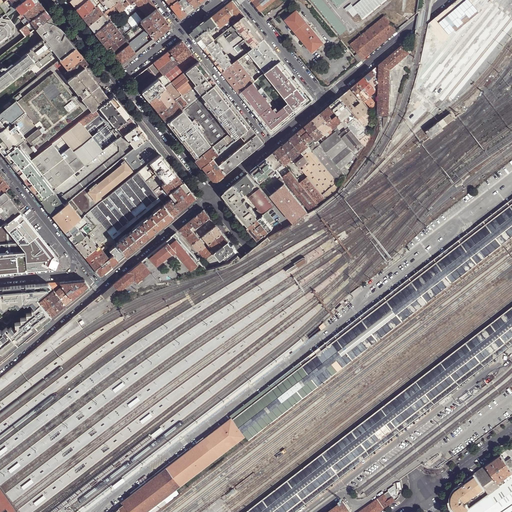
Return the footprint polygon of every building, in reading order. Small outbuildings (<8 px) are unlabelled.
[(37,0),(22,0),(17,5),(23,13),(38,1),(37,0)] [(69,0),(74,5),(77,9),(87,0),(69,0)] [(81,14),(83,17),(98,5),(93,0),(87,0),(77,9),(81,14)] [(108,10),(119,1),(118,0),(104,0),(101,2),(108,10)] [(150,0),(149,0),(135,0),(125,9),(113,18),(117,24),(125,18),(128,21),(133,28),(141,21),(157,9),(150,0)] [(125,9),(135,0),(126,0),(128,1),(124,4),(122,5),(125,9)] [(183,16),(187,13),(177,0),(170,6),(180,18),(183,16)] [(191,10),(193,8),(187,0),(176,0),(177,0),(187,13),(191,10)] [(251,0),(261,12),(268,6),(275,0),(251,0)] [(347,30),(322,0),(310,0),(340,36),(347,30)] [(330,0),(338,9),(349,0),(330,0)] [(351,4),(345,9),(347,12),(348,11),(353,18),(358,14),(362,19),(385,0),(361,0),(353,7),(351,4)] [(406,0),(406,12),(417,13),(417,0),(406,0)] [(468,13),(420,72),(415,93),(433,107),(507,13),(491,0),(476,19),(468,13)] [(25,25),(26,25),(28,24),(27,23),(31,21),(45,10),(41,4),(38,1),(23,13),(22,13),(18,16),(25,25)] [(104,13),(110,21),(111,20),(113,18),(125,9),(122,5),(119,1),(108,10),(104,13)] [(225,7),(212,17),(218,25),(220,27),(231,19),(235,24),(245,16),(239,9),(232,1),(225,7)] [(11,9),(5,2),(0,5),(3,10),(5,8),(8,11),(11,9)] [(86,21),(89,25),(104,13),(98,5),(83,17),(86,21)] [(452,5),(434,20),(437,23),(444,33),(462,18),(452,5)] [(268,6),(261,12),(264,16),(271,10),(268,6)] [(170,26),(157,9),(141,21),(147,30),(154,39),(162,33),(170,26)] [(47,13),(45,10),(31,21),(33,23),(36,28),(50,16),(47,13)] [(298,40),(301,38),(313,52),(324,43),(297,10),(286,20),(298,34),(295,36),(295,37),(298,35),(301,38),(298,40)] [(93,29),(95,32),(110,21),(104,13),(89,25),(93,29)] [(15,25),(8,15),(4,18),(2,16),(0,17),(0,43),(15,32),(15,25)] [(53,53),(50,50),(51,49),(60,60),(75,48),(70,42),(61,30),(60,28),(55,24),(56,23),(50,16),(36,28),(35,28),(35,29),(44,39),(42,40),(42,39),(29,49),(30,50),(0,73),(0,107),(5,104),(4,103),(0,106),(0,89),(27,68),(28,68),(29,68),(31,68),(31,66),(31,65),(34,62),(39,68),(52,59),(49,56),(53,53)] [(248,52),(264,39),(260,34),(250,22),(245,16),(235,24),(228,29),(232,34),(226,38),(230,43),(242,34),(246,38),(234,48),(238,53),(244,48),(247,53),(248,52)] [(363,59),(397,31),(385,16),(351,44),(358,52),(363,59)] [(218,25),(212,17),(204,23),(195,30),(194,36),(200,44),(211,35),(209,33),(211,31),(210,30),(218,25)] [(122,36),(123,36),(118,30),(111,20),(110,21),(95,32),(99,37),(105,45),(108,48),(122,36)] [(133,28),(128,21),(120,27),(121,28),(126,34),(133,28)] [(26,36),(31,32),(27,27),(26,25),(21,29),(26,36)] [(129,45),(136,53),(154,39),(147,30),(129,45)] [(200,44),(204,48),(214,40),(215,40),(211,35),(200,44)] [(112,53),(114,56),(129,44),(122,36),(108,48),(112,53)] [(431,39),(426,38),(421,63),(427,64),(431,39)] [(276,54),(264,39),(248,52),(266,72),(281,60),(276,54)] [(172,49),(169,50),(179,63),(192,53),(191,52),(182,40),(172,49)] [(222,72),(233,64),(214,40),(204,48),(206,51),(213,61),(219,68),(222,72)] [(410,40),(406,43),(413,51),(416,48),(410,40)] [(129,59),(136,53),(129,45),(129,44),(114,56),(118,61),(121,65),(129,59)] [(391,56),(379,66),(379,79),(379,83),(378,106),(378,116),(377,116),(377,119),(378,120),(382,120),(382,118),(379,117),(379,116),(388,116),(390,70),(410,54),(403,46),(391,56)] [(60,60),(54,64),(62,74),(67,70),(83,57),(79,52),(75,48),(60,60)] [(160,71),(163,75),(164,74),(179,63),(169,50),(154,63),(160,71)] [(255,81),(242,64),(247,60),(250,65),(255,61),(248,52),(247,53),(233,64),(222,72),(233,85),(239,93),(255,81)] [(360,62),(363,59),(358,52),(354,56),(360,62)] [(179,63),(164,74),(171,83),(172,82),(185,72),(198,61),(192,53),(179,63)] [(84,59),(83,57),(67,70),(72,76),(83,67),(84,66),(88,63),(84,59)] [(281,60),(266,72),(290,101),(279,111),(255,81),(239,93),(242,97),(249,106),(264,125),(272,134),(305,107),(314,99),(281,60)] [(192,87),(199,96),(216,83),(207,72),(198,61),(185,72),(195,84),(192,87)] [(136,84),(139,87),(160,71),(154,63),(152,64),(142,71),(132,79),(136,84)] [(97,82),(84,66),(83,67),(87,73),(96,83),(97,82)] [(87,73),(83,67),(72,76),(70,77),(68,79),(79,93),(81,95),(96,83),(87,73)] [(365,77),(374,89),(377,87),(376,86),(379,83),(379,79),(378,80),(378,74),(377,73),(377,69),(376,68),(370,73),(365,77)] [(185,72),(172,82),(182,95),(192,87),(195,84),(185,72)] [(20,94),(14,98),(16,100),(24,111),(35,124),(39,121),(43,125),(75,100),(73,98),(53,73),(23,97),(20,94)] [(163,75),(158,79),(165,87),(171,83),(164,74),(163,75)] [(359,83),(370,97),(376,92),(376,91),(374,89),(365,77),(361,81),(359,83)] [(79,93),(68,79),(67,80),(78,93),(79,93)] [(147,97),(149,100),(165,88),(165,87),(158,79),(142,91),(147,97)] [(100,88),(108,99),(109,98),(97,82),(96,83),(100,88)] [(165,88),(175,101),(181,96),(182,95),(172,82),(171,83),(165,87),(165,88)] [(93,110),(98,106),(108,99),(100,88),(96,83),(81,95),(83,97),(93,110)] [(182,110),(166,122),(178,137),(188,149),(196,159),(212,146),(218,153),(250,127),(216,83),(199,96),(189,105),(182,110)] [(355,86),(352,88),(363,102),(366,101),(370,97),(359,83),(355,86)] [(181,96),(189,105),(199,96),(192,87),(182,95),(181,96)] [(165,88),(149,100),(159,113),(175,101),(165,88)] [(346,94),(340,98),(365,127),(376,118),(363,102),(352,88),(346,94)] [(115,128),(130,116),(121,105),(116,99),(113,95),(109,98),(108,99),(98,106),(115,128)] [(175,101),(182,110),(189,105),(181,96),(175,101)] [(82,98),(92,111),(93,110),(83,97),(82,98)] [(374,110),(378,106),(370,97),(366,101),(374,110)] [(335,102),(331,106),(343,121),(349,128),(365,147),(371,136),(365,127),(340,98),(335,102)] [(0,142),(0,143),(0,149),(4,155),(17,145),(25,138),(17,128),(15,129),(13,126),(11,127),(9,124),(24,111),(16,100),(0,113),(0,142)] [(39,128),(38,128),(26,138),(31,146),(30,147),(34,152),(37,150),(36,148),(84,111),(75,100),(43,125),(43,126),(46,129),(45,130),(42,127),(39,129),(39,128)] [(164,119),(166,122),(182,110),(175,101),(159,113),(164,119)] [(418,102),(414,107),(417,110),(413,114),(409,119),(414,124),(427,110),(418,102)] [(92,111),(79,122),(84,127),(99,115),(106,124),(105,127),(91,137),(92,137),(74,152),(71,147),(61,155),(52,143),(31,160),(54,190),(118,139),(111,131),(115,128),(98,106),(93,110),(92,111)] [(333,127),(334,128),(335,130),(336,132),(339,135),(355,155),(365,147),(349,128),(343,121),(331,106),(326,110),(322,113),(333,127)] [(316,117),(313,120),(324,134),(333,127),(322,113),(316,117)] [(450,114),(428,131),(432,136),(454,119),(450,114)] [(130,117),(130,116),(115,128),(111,131),(118,139),(136,124),(130,117)] [(309,124),(306,126),(340,170),(345,176),(346,178),(349,174),(347,172),(354,162),(352,160),(356,157),(355,155),(339,135),(336,132),(328,138),(327,136),(324,134),(313,120),(309,124)] [(79,122),(62,136),(71,147),(74,152),(92,137),(91,137),(84,127),(79,122)] [(140,130),(136,124),(118,139),(54,190),(41,201),(47,208),(52,215),(146,137),(140,130)] [(302,130),(298,133),(337,182),(339,185),(345,176),(340,170),(306,126),(302,130)] [(262,142),(250,127),(218,153),(212,158),(225,174),(229,171),(249,154),(262,142)] [(327,136),(328,138),(336,132),(335,130),(327,136)] [(302,170),(325,199),(336,191),(339,185),(337,182),(298,133),(295,136),(290,139),(302,153),(305,157),(310,164),(302,170)] [(65,231),(86,214),(90,211),(138,171),(159,154),(155,148),(146,137),(52,215),(58,223),(65,231)] [(286,143),(283,145),(294,159),(302,153),(290,139),(286,143)] [(17,145),(4,155),(17,171),(30,161),(17,145)] [(279,149),(275,152),(283,163),(286,166),(289,162),(294,159),(283,145),(279,149)] [(202,166),(212,158),(218,153),(212,146),(196,159),(200,164),(202,166)] [(276,169),(283,163),(275,152),(270,156),(268,158),(276,169)] [(159,154),(138,171),(153,191),(175,173),(173,170),(167,163),(162,157),(159,154)] [(302,170),(310,164),(305,157),(297,163),(302,170)] [(218,179),(225,174),(212,158),(202,166),(208,174),(212,179),(218,179)] [(261,183),(277,170),(276,169),(268,158),(258,166),(252,171),(261,183)] [(294,159),(289,162),(294,165),(305,179),(300,183),(317,205),(325,199),(302,170),(297,163),(294,159)] [(41,201),(54,190),(31,160),(30,161),(17,171),(34,192),(41,201)] [(100,223),(110,236),(113,240),(161,200),(160,200),(153,191),(138,171),(90,211),(100,223)] [(290,171),(283,177),(283,178),(288,183),(309,210),(318,206),(317,205),(300,183),(290,171)] [(178,177),(175,173),(153,191),(160,200),(167,194),(169,193),(182,182),(178,177)] [(235,184),(241,191),(243,190),(247,195),(249,192),(250,193),(252,191),(252,190),(253,190),(252,188),(256,184),(248,174),(238,182),(235,184)] [(267,190),(272,196),(286,185),(288,183),(283,178),(267,190)] [(0,182),(0,193),(4,191),(10,186),(6,181),(4,179),(0,182)] [(185,186),(182,182),(169,193),(176,202),(189,191),(185,186)] [(236,209),(246,201),(241,195),(242,193),(241,191),(235,184),(230,189),(226,192),(226,194),(226,195),(226,196),(227,197),(235,207),(236,209)] [(272,196),(283,210),(297,199),(286,185),(272,196)] [(258,209),(256,211),(254,209),(253,208),(252,209),(246,201),(236,209),(240,214),(250,226),(268,212),(274,207),(260,189),(249,198),(258,209)] [(0,193),(0,227),(20,211),(17,208),(8,196),(4,191),(0,193)] [(191,194),(189,191),(176,202),(174,203),(180,210),(195,198),(194,197),(191,194)] [(176,202),(169,193),(167,194),(170,198),(174,203),(176,202)] [(180,210),(174,203),(170,198),(164,204),(173,216),(177,212),(180,210)] [(294,224),(308,213),(297,199),(283,210),(294,224)] [(511,202),(470,237),(330,344),(346,366),(500,247),(511,236),(511,202)] [(170,218),(173,216),(164,204),(158,208),(157,207),(155,209),(156,210),(150,215),(155,221),(161,226),(170,218)] [(204,210),(180,230),(186,237),(193,231),(210,218),(209,216),(204,210)] [(58,259),(26,219),(20,211),(0,227),(0,272),(55,267),(58,259)] [(256,234),(274,220),(268,212),(250,226),(254,231),(256,234)] [(75,243),(96,226),(86,214),(65,231),(73,242),(75,243)] [(144,218),(139,222),(140,224),(149,235),(154,231),(160,226),(155,221),(150,215),(145,220),(144,218)] [(210,218),(193,231),(200,239),(203,236),(217,226),(214,222),(210,218)] [(262,242),(268,238),(266,235),(273,229),(270,225),(275,221),(274,220),(256,234),(259,238),(262,242)] [(96,226),(75,243),(78,247),(83,253),(85,256),(102,242),(110,236),(100,223),(96,226)] [(134,226),(135,227),(129,232),(139,244),(144,240),(149,235),(140,224),(138,226),(137,224),(134,226)] [(217,226),(203,236),(209,244),(223,234),(219,229),(217,226)] [(193,231),(186,237),(192,245),(200,239),(193,231)] [(121,237),(122,239),(116,243),(117,244),(125,255),(132,250),(139,244),(129,232),(124,237),(123,235),(121,237)] [(223,234),(209,244),(215,252),(229,241),(225,237),(223,234)] [(203,236),(200,239),(206,247),(209,244),(203,236)] [(200,239),(192,245),(198,252),(206,247),(200,239)] [(169,244),(150,259),(157,267),(173,255),(173,256),(176,253),(179,256),(185,264),(183,265),(187,270),(189,268),(191,272),(198,266),(177,240),(170,245),(169,244)] [(229,241),(215,252),(221,260),(235,249),(232,245),(229,241)] [(105,245),(102,242),(85,256),(88,260),(90,263),(104,252),(101,248),(105,245)] [(121,259),(125,255),(117,244),(109,251),(112,255),(118,261),(121,259)] [(209,244),(206,247),(212,254),(215,252),(209,244)] [(206,247),(198,252),(205,260),(212,254),(206,247)] [(218,262),(211,268),(212,269),(229,263),(238,257),(240,259),(242,258),(238,253),(235,249),(221,260),(218,262)] [(109,258),(104,252),(90,263),(94,267),(95,269),(109,258)] [(215,252),(212,254),(218,262),(221,260),(215,252)] [(212,254),(205,260),(211,268),(218,262),(212,254)] [(118,261),(112,255),(109,258),(95,269),(101,276),(110,268),(118,261)] [(141,261),(114,284),(118,289),(120,292),(135,281),(138,283),(150,273),(141,261)] [(288,274),(289,274),(304,264),(305,264),(305,262),(304,261),(303,261),(287,271),(287,272),(287,273),(288,274)] [(85,280),(60,282),(60,283),(62,286),(72,299),(75,297),(89,285),(85,280)] [(114,284),(102,294),(106,299),(118,289),(114,284)] [(44,293),(51,287),(50,286),(35,287),(35,285),(20,286),(22,304),(23,305),(26,303),(27,304),(29,302),(31,303),(32,305),(34,302),(37,305),(40,303),(39,302),(37,299),(44,293)] [(10,287),(0,287),(0,306),(1,306),(2,308),(5,306),(6,308),(8,306),(9,307),(11,305),(12,307),(15,305),(15,303),(17,303),(20,306),(22,304),(20,286),(10,287)] [(68,302),(72,299),(62,286),(55,292),(65,305),(68,302)] [(61,308),(65,305),(55,292),(53,290),(47,296),(58,311),(61,308)] [(55,313),(58,311),(47,296),(39,302),(40,303),(51,316),(55,313)] [(28,317),(37,328),(51,316),(40,303),(37,305),(34,308),(33,309),(33,312),(32,313),(28,313),(28,317)] [(289,511),(505,346),(511,339),(511,308),(511,309),(246,511),(289,511)] [(37,328),(28,317),(27,317),(22,318),(23,322),(21,322),(16,323),(17,327),(17,328),(14,330),(11,327),(9,329),(7,328),(5,330),(17,345),(37,328)] [(0,358),(17,345),(5,330),(4,329),(1,331),(0,329),(0,358)] [(330,344),(319,354),(334,375),(346,366),(330,344)] [(334,375),(319,354),(233,420),(232,418),(122,503),(124,505),(115,511),(147,511),(246,437),(249,441),(334,375)] [(123,382),(114,389),(116,392),(126,385),(123,382)] [(138,397),(128,404),(131,407),(140,400),(138,397)] [(151,413),(141,420),(143,423),(153,415),(151,413)] [(162,427),(152,435),(154,437),(164,430),(162,427)] [(60,511),(154,439),(150,435),(51,511),(60,511)] [(6,446),(0,451),(0,455),(8,449),(6,446)] [(505,462),(500,455),(495,459),(488,464),(486,465),(497,482),(511,472),(505,462)] [(18,462),(9,469),(11,472),(21,465),(18,462)] [(497,482),(486,465),(480,470),(474,474),(477,478),(478,479),(484,487),(489,494),(500,486),(497,482)] [(511,472),(497,482),(500,486),(511,477),(511,471),(511,472)] [(477,478),(474,474),(475,476),(472,478),(466,482),(467,483),(466,484),(465,483),(464,483),(464,484),(463,484),(463,485),(462,485),(459,488),(458,486),(455,489),(453,490),(451,494),(450,497),(450,501),(450,505),(452,509),(454,511),(463,511),(468,509),(462,501),(464,500),(463,498),(469,493),(471,496),(484,487),(478,479),(477,478)] [(475,476),(474,474),(465,480),(466,482),(472,478),(475,476)] [(500,511),(511,504),(511,477),(500,486),(489,494),(468,509),(463,511),(500,511)] [(32,479),(22,486),(24,489),(34,481),(32,479)] [(0,511),(21,511),(19,508),(18,507),(15,503),(14,502),(8,494),(6,491),(3,487),(1,484),(0,483),(0,511)] [(388,500),(392,496),(393,498),(398,495),(394,489),(396,488),(394,485),(388,490),(383,494),(388,500)] [(465,501),(471,496),(469,493),(463,498),(464,500),(465,501)] [(383,494),(358,511),(377,511),(395,500),(393,498),(392,496),(388,500),(383,494)] [(44,495),(34,503),(36,506),(46,498),(44,495)] [(342,502),(327,511),(346,511),(349,511),(342,502)]
